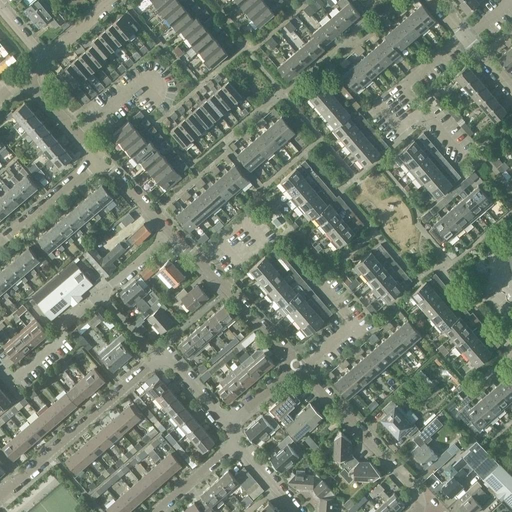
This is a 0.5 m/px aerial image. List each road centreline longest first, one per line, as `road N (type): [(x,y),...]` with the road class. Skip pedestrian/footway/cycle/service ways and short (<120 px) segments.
road 1 (residential): [(0,495),(158,358)]
road 2 (residential): [(427,502),(296,364)]
road 3 (residential): [(0,372),(16,377),(99,292)]
road 4 (residential): [(0,244),(98,159)]
road 5 (residential): [(511,92),(433,0)]
